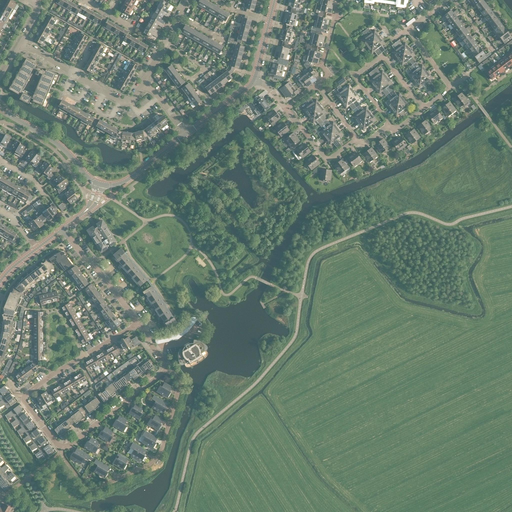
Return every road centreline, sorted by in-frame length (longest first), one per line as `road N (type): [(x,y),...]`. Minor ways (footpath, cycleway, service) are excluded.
road 1 (residential): [(62,449),(85,490),(155,462),(181,381),(165,368)]
road 2 (residential): [(391,127),(353,76),(368,65),(383,56),(422,108)]
road 3 (residential): [(22,398),(136,324)]
road 4 (residential): [(165,368),(62,449)]
road 5 (tertiary): [(99,184),(0,109)]
road 6 (residential): [(136,324),(63,228)]
